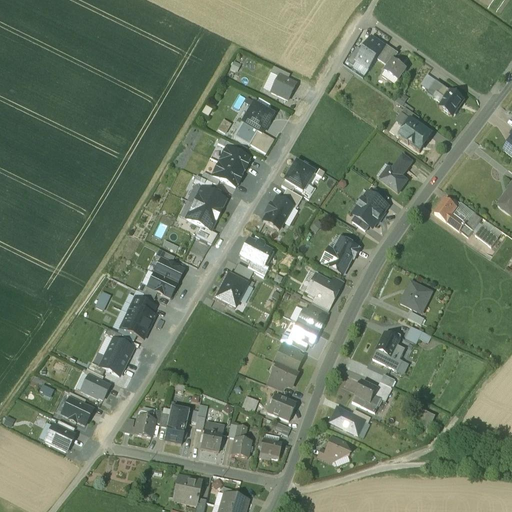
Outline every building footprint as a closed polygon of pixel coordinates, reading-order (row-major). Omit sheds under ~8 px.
[(377,60),(385,49),(372,40),(362,54),(356,64),(368,73),(377,60)] [(393,51),(386,47),(385,49),(377,60),(383,65),(393,51)] [(356,64),(362,54),(357,50),(347,64),(353,68),(356,64)] [(393,51),(383,65),(388,68),(393,62),(398,55),(393,51)] [(233,62),(230,69),(236,72),(239,65),(233,62)] [(393,62),(388,68),(384,74),(397,83),(405,71),(393,62)] [(270,75),(286,83),(289,77),(273,69),(270,75)] [(397,83),(384,74),(381,78),(394,87),(397,83)] [(427,95),(436,82),(426,76),(417,88),(427,95)] [(278,79),(271,94),(287,102),(295,87),(286,83),(278,79)] [(441,86),(436,82),(427,95),(433,99),(437,93),(441,86)] [(450,92),(441,86),(437,93),(445,99),(450,92)] [(463,101),(450,92),(445,99),(439,108),(452,117),(463,101)] [(401,108),(403,104),(407,98),(400,93),(394,103),(401,108)] [(412,110),(403,104),(401,108),(404,110),(409,113),(412,110)] [(202,113),(208,117),(212,110),(206,106),(202,113)] [(256,133),(261,136),(272,117),(253,106),(242,124),(256,133)] [(409,113),(404,110),(400,115),(410,122),(411,121),(416,125),(419,120),(409,113)] [(410,122),(400,115),(395,123),(398,125),(402,128),(406,127),(410,122)] [(416,125),(411,121),(410,122),(406,127),(402,128),(403,133),(399,138),(408,145),(409,144),(413,147),(412,148),(419,153),(431,136),(423,130),(422,131),(419,129),(420,128),(416,125)] [(233,138),(238,128),(229,124),(224,134),(233,138)] [(398,125),(392,134),(399,138),(403,133),(402,128),(398,125)] [(261,136),(256,133),(248,146),(265,156),(273,142),(261,136)] [(511,139),(503,150),(511,157),(511,139)] [(218,164),(243,176),(250,162),(225,150),(218,164)] [(402,157),(392,171),(390,169),(380,182),(397,195),(407,182),(401,178),(411,164),(402,157)] [(236,191),(243,176),(218,164),(211,179),(236,191)] [(306,170),(296,164),(284,183),(294,189),(302,194),(314,175),(306,170)] [(306,170),(314,175),(321,180),(324,175),(309,165),(306,170)] [(194,188),(208,194),(212,185),(196,178),(192,187),(194,188)] [(294,189),(284,183),(281,188),(286,191),(291,194),(294,189)] [(511,183),(507,190),(509,191),(497,206),(510,216),(511,214),(511,183)] [(194,188),(186,203),(217,218),(225,202),(208,194),(194,188)] [(388,199),(375,190),(371,195),(384,205),(388,199)] [(286,191),(280,202),(292,209),(295,211),(301,200),(291,194),(286,191)] [(368,193),(360,204),(380,218),(387,207),(384,205),(371,195),(368,193)] [(263,223),(278,232),(292,209),(280,202),(276,200),(272,207),(271,206),(265,216),(267,217),(263,223)] [(456,208),(444,200),(434,214),(445,222),(451,215),(456,208)] [(210,233),(217,218),(186,203),(179,218),(200,228),(210,233)] [(481,220),(472,214),(473,212),(460,203),(457,207),(466,214),(464,218),(467,220),(464,224),(464,225),(472,231),(481,220)] [(380,218),(360,204),(352,215),(355,217),(368,227),(372,229),(380,218)] [(464,224),(451,215),(445,222),(458,231),(459,231),(464,225),(464,224)] [(368,227),(355,217),(352,223),(365,232),(368,227)] [(310,228),(314,233),(320,227),(316,222),(310,228)] [(472,231),(464,225),(459,231),(467,238),(472,231)] [(497,238),(482,226),(475,235),(491,247),(497,238)] [(210,233),(200,228),(195,239),(211,247),(217,236),(210,233)] [(342,240),(334,256),(327,252),(320,264),(340,275),(347,263),(348,264),(351,259),(353,260),(359,249),(342,240)] [(162,248),(175,254),(178,249),(165,243),(162,248)] [(240,259),(261,271),(270,254),(248,243),(240,259)] [(160,262),(170,267),(174,260),(157,252),(154,259),(160,262)] [(176,287),(183,273),(170,267),(160,262),(154,276),(176,287)] [(250,265),(247,272),(263,280),(266,273),(261,271),(250,265)] [(231,280),(246,288),(253,275),(247,272),(238,267),(231,280)] [(169,301),(176,287),(154,276),(147,290),(157,295),(169,301)] [(329,284),(315,277),(306,295),(315,299),(328,306),(331,307),(340,290),(337,289),(337,288),(329,284)] [(233,312),(246,288),(231,280),(227,278),(215,302),(233,312)] [(343,284),(333,278),(329,284),(337,288),(337,289),(340,290),(343,284)] [(432,293),(410,282),(400,305),(416,313),(420,304),(425,306),(432,293)] [(153,301),(157,295),(147,290),(141,287),(137,294),(153,301)] [(109,298),(102,295),(95,309),(102,312),(109,298)] [(118,333),(120,330),(136,338),(143,342),(155,319),(151,317),(155,309),(129,296),(112,330),(118,333)] [(144,297),(141,302),(151,307),(154,302),(144,297)] [(328,306),(315,299),(311,306),(327,314),(331,307),(328,306)] [(327,314),(311,306),(307,314),(323,322),(327,314)] [(307,314),(303,312),(296,324),(318,335),(324,322),(323,322),(307,314)] [(424,319),(410,313),(407,320),(420,326),(424,319)] [(318,335),(296,324),(290,337),(307,345),(311,347),(318,335)] [(431,337),(411,328),(408,334),(418,340),(427,344),(431,337)] [(118,333),(117,336),(121,338),(133,344),(136,338),(120,330),(118,333)] [(113,341),(118,344),(121,338),(117,336),(107,331),(104,337),(113,341)] [(290,337),(284,334),(280,342),(284,344),(287,345),(291,337),(290,337)] [(418,340),(408,334),(405,340),(413,344),(416,346),(418,340)] [(392,339),(385,336),(377,351),(390,358),(396,346),(400,338),(394,335),(392,339)] [(307,345),(291,337),(287,345),(298,351),(303,353),(307,345)] [(99,370),(105,373),(118,379),(132,351),(118,344),(113,341),(99,370)] [(287,345),(284,344),(281,350),(295,357),(297,354),(298,351),(287,345)] [(390,358),(377,351),(373,361),(390,369),(395,360),(399,362),(404,350),(396,346),(390,358)] [(295,357),(281,350),(278,356),(279,358),(276,366),(278,367),(295,374),(300,361),(299,358),(295,357)] [(395,360),(390,369),(397,373),(402,363),(399,362),(395,360)] [(90,365),(87,372),(101,379),(105,373),(99,370),(90,365)] [(295,374),(278,367),(275,374),(273,375),(270,381),(285,387),(288,389),(291,387),(296,377),(295,374)] [(84,377),(100,386),(103,380),(101,379),(87,372),(84,377)] [(380,384),(391,390),(394,382),(383,377),(380,384)] [(87,379),(81,393),(102,403),(108,389),(100,386),(87,379)] [(285,387),(270,381),(267,388),(282,394),(285,387)] [(377,390),(362,382),(354,398),(370,405),(373,398),(377,390)] [(391,390),(380,384),(377,390),(388,395),(391,390)] [(185,388),(177,385),(174,392),(182,395),(185,388)] [(388,395),(377,390),(373,398),(381,401),(384,403),(388,395)] [(69,402),(82,408),(85,403),(70,395),(67,400),(69,402)] [(258,403),(246,398),(241,411),(253,415),(258,403)] [(295,406),(274,398),(267,415),(288,423),(295,406)] [(370,405),(354,398),(351,404),(374,415),(381,401),(373,398),(370,405)] [(62,417),(84,428),(92,413),(82,408),(69,402),(62,417)] [(207,409),(199,407),(197,418),(205,420),(207,409)] [(330,425),(357,437),(364,423),(351,417),(336,410),(330,425)] [(354,411),(351,417),(364,423),(368,425),(370,419),(354,411)] [(162,414),(154,412),(152,422),(154,422),(153,425),(159,427),(162,416),(162,414)] [(187,415),(170,412),(169,418),(167,427),(184,431),(187,415)] [(437,417),(424,412),(419,425),(432,430),(437,417)] [(169,418),(162,416),(159,427),(159,429),(166,430),(167,427),(169,418)] [(205,420),(197,418),(194,431),(202,433),(205,420)] [(133,421),(128,419),(119,434),(131,436),(132,429),(131,429),(133,421)] [(148,421),(137,419),(134,437),(150,440),(153,425),(154,422),(152,422),(148,421)] [(55,429),(71,437),(74,431),(58,423),(55,429)] [(223,427),(206,424),(205,430),(215,432),(214,435),(222,437),(223,427)] [(290,430),(277,425),(274,433),(286,437),(290,430)] [(184,431),(167,427),(166,430),(164,443),(180,447),(182,441),(184,441),(186,436),(183,435),(184,431)] [(237,428),(230,427),(227,439),(234,441),(234,440),(235,441),(237,428)] [(45,444),(66,454),(74,438),(71,437),(55,429),(53,428),(45,444)] [(250,444),(243,442),(245,430),(237,428),(235,441),(234,440),(234,441),(231,457),(247,461),(250,444)] [(204,433),(203,437),(200,451),(218,455),(222,437),(214,435),(204,433)] [(278,439),(264,436),(263,443),(277,445),(278,439)] [(344,445),(331,440),(325,453),(321,451),(321,452),(331,456),(334,463),(349,457),(344,445)] [(277,445),(263,443),(260,457),(269,458),(269,460),(277,462),(278,454),(279,454),(280,446),(277,445)] [(331,456),(321,452),(318,459),(330,464),(334,463),(331,456)] [(201,483),(177,478),(172,499),(186,502),(185,506),(195,508),(196,508),(198,501),(201,483)] [(237,494),(222,489),(220,496),(224,497),(224,496),(235,499),(236,496),(237,494)] [(235,499),(224,496),(224,497),(219,511),(243,511),(247,503),(235,499)] [(203,511),(206,502),(198,501),(196,508),(195,508),(194,511),(203,511)]
